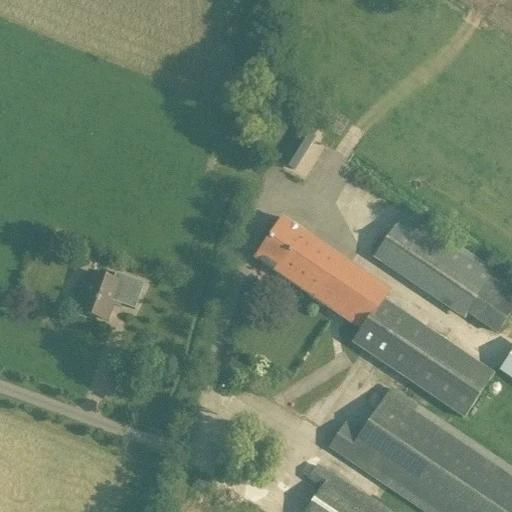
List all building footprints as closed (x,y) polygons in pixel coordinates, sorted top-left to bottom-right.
[(297,128),(276,161),(292,171),(313,138),(297,128)] [(372,258),(463,320),(466,315),(496,335),(503,324),(511,311),(511,283),(405,210),(372,258)] [(304,233),(303,234),(281,219),(254,259),(276,274),(276,275),(359,332),(350,344),(411,385),(463,420),(493,375),(383,301),(390,291),(304,233)] [(114,273),(112,281),(90,273),(76,311),(104,321),(110,305),(119,308),(120,305),(134,310),(143,284),(114,273)] [(511,359),(500,378),(511,386),(511,359)] [(511,511),(511,470),(403,398),(390,389),(359,434),(344,424),(328,447),(389,488),(424,511),(511,511)] [(304,511),(389,511),(377,504),(330,472),(334,467),(322,459),(318,466),(317,465),(307,480),(320,489),(304,511)]
